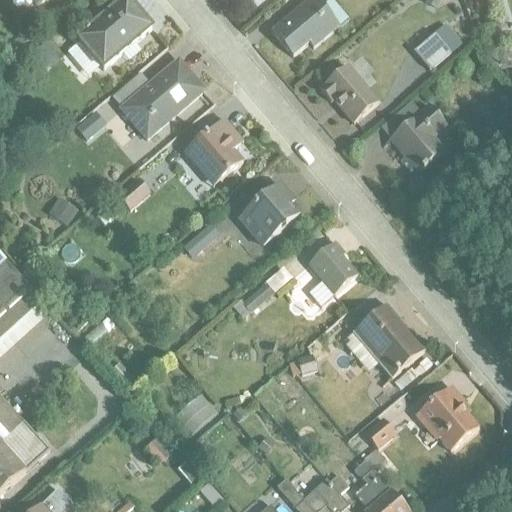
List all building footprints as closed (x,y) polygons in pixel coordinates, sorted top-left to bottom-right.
[(349,29),(325,0),(314,0),(273,34),(294,59),(311,45),(318,54),(349,29)] [(128,2),(80,41),(103,69),(151,30),(128,2)] [(414,55),(431,74),(463,47),(446,28),(414,55)] [(358,59),(320,92),(331,105),(336,100),(356,123),(380,102),(368,87),(376,80),(358,59)] [(176,61),(120,109),(146,139),(202,90),(176,61)] [(451,129),(433,108),(393,143),(421,175),(446,153),(436,141),(451,129)] [(94,115),(77,132),(89,144),(106,127),(94,115)] [(213,132),(184,157),(212,189),(241,164),(213,132)] [(138,182),(117,201),(127,213),(149,194),(138,182)] [(293,205),(277,189),(239,226),(263,251),(295,220),(287,211),(293,205)] [(47,219),(66,232),(79,212),(59,200),(47,219)] [(97,215),(105,228),(122,217),(114,204),(97,215)] [(208,229),(182,251),(191,262),(217,239),(208,229)] [(332,248),(309,269),(334,298),(358,278),(332,248)] [(0,339),(40,303),(0,259),(0,339)] [(279,273),(241,304),(249,314),(287,282),(279,273)] [(386,307),(354,333),(392,379),(424,353),(386,307)] [(38,397),(69,362),(56,350),(24,385),(38,397)] [(296,380),(317,374),(313,358),(292,364),(296,380)] [(445,395),(418,419),(450,454),(476,431),(445,395)] [(0,495),(47,452),(0,401),(0,495)] [(382,424),(366,438),(377,451),(393,437),(382,424)] [(153,441),(145,457),(165,467),(173,451),(153,441)] [(391,493),(365,462),(354,472),(365,485),(354,494),(369,511),(391,493)] [(190,490),(199,484),(187,467),(178,473),(190,490)] [(348,511),(350,510),(340,499),(348,490),(335,477),(299,511),(348,511)] [(292,511),(294,511),(302,506),(287,484),(278,491),(292,511)] [(369,511),(368,511),(406,511),(391,493),(369,511)]
